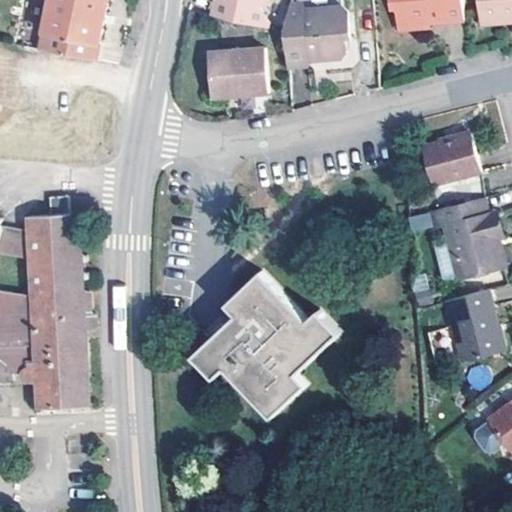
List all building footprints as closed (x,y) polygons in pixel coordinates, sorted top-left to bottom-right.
[(53,0),(43,53),(98,65),(110,0),(53,0)] [(217,0),(214,19),(270,29),(271,19),(262,7),(273,0),(217,0)] [(286,32),(289,76),(308,74),(308,68),(343,66),(347,59),(345,45),(351,46),(348,20),(341,14),(339,0),(292,0),(291,7),(286,32)] [(467,21),(465,0),(392,0),(393,4),(397,7),(410,17),(411,26),(431,24),(434,24),(433,18),(448,17),(449,22),(467,21)] [(511,0),(478,0),(481,22),(511,19),(511,0)] [(410,17),(397,7),(399,33),(431,30),(431,24),(411,26),(410,17)] [(511,19),(481,22),(482,30),(511,27),(511,19)] [(269,96),(264,50),(207,55),(210,95),(236,93),(237,99),(269,96)] [(480,172),(471,134),(424,147),(433,184),(480,172)] [(51,214),(69,212),(69,196),(50,196),(51,214)] [(504,267),(498,242),(492,214),(489,215),(484,198),(463,203),(452,206),(427,213),(431,229),(444,226),(458,278),(504,267)] [(450,201),(452,206),(463,203),(461,198),(450,201)] [(69,212),(51,214),(28,216),(28,227),(3,224),(4,217),(0,215),(0,375),(1,375),(2,382),(8,382),(38,381),(39,408),(88,406),(84,332),(96,327),(95,314),(88,312),(87,289),(83,290),(82,278),(87,278),(86,269),(81,270),(81,259),(85,259),(85,252),(80,252),(80,242),(84,242),(83,233),(78,233),(77,212),(69,212)] [(497,213),(492,214),(498,242),(504,241),(497,213)] [(322,311),(312,321),(264,272),(231,304),(241,314),(198,356),(219,377),(228,368),(275,416),(308,384),(298,373),(341,332),(322,311)] [(415,292),(416,307),(435,302),(431,288),(415,292)] [(467,363),(505,353),(498,325),(501,325),(491,288),(450,298),(467,363)] [(498,325),(505,353),(511,351),(504,323),(501,325),(498,325)] [(511,401),(494,416),(511,437),(511,401)] [(482,424),(470,435),(489,455),(501,444),(482,424)]
